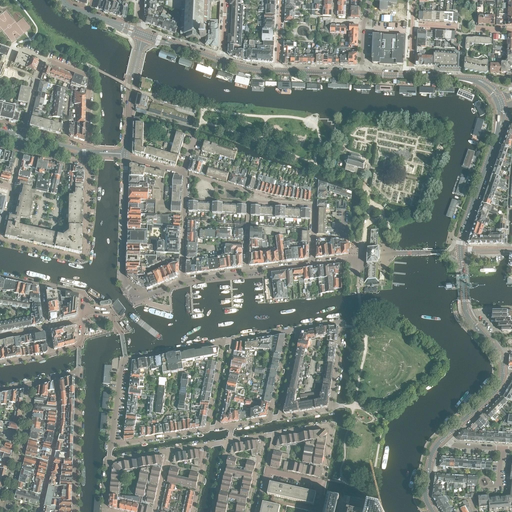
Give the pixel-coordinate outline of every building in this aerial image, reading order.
[(201,40),(201,39),(206,39),(206,36),(207,33),(207,0),(182,0),(182,10),(182,18),(182,22),(181,31),(181,35),(186,35),(186,39),(201,40)] [(207,0),(207,33),(206,36),(209,36),(210,20),(210,4),(211,5),(211,1),(220,2),(220,0),(207,0)] [(375,0),(375,1),(381,2),(380,11),(387,12),(387,8),(392,8),(392,4),(396,4),(396,0),(375,0)] [(117,16),(118,7),(119,5),(118,3),(116,2),(116,4),(111,2),(110,4),(109,7),(111,7),(109,12),(109,13),(117,16)] [(150,3),(146,3),(145,11),(146,11),(151,11),(151,12),(156,12),(156,2),(150,2),(150,3)] [(106,3),(103,11),(103,12),(107,14),(107,13),(109,13),(109,12),(111,7),(109,7),(110,4),(106,3)] [(359,17),(359,8),(351,8),(351,11),(348,11),(348,12),(348,15),(348,18),(357,18),(359,17)] [(151,11),(146,11),(145,15),(145,22),(146,23),(152,25),(155,16),(155,15),(154,15),(154,16),(151,15),(151,12),(151,11)] [(161,17),(155,15),(155,16),(152,25),(157,27),(161,17)] [(161,17),(157,27),(163,29),(166,19),(161,17)] [(166,19),(163,29),(168,31),(172,21),(166,19)] [(210,20),(209,36),(206,36),(206,39),(206,45),(211,46),(211,47),(219,48),(219,44),(219,41),(219,33),(220,33),(220,30),(218,30),(219,20),(210,20)] [(172,21),(168,31),(175,34),(177,28),(178,24),(172,21)] [(321,29),(320,35),(330,36),(330,31),(330,34),(331,25),(331,24),(325,24),(325,30),(321,29)] [(372,56),(372,60),(373,60),(373,64),(379,64),(379,65),(388,66),(397,66),(397,65),(403,65),(403,61),(405,61),(405,57),(405,50),(405,43),(406,37),(406,36),(405,36),(405,37),(395,36),(384,36),(373,35),(373,36),(373,47),(373,50),(372,55),(372,56)] [(488,72),(488,69),(488,60),(488,58),(487,57),(486,57),(485,56),(483,56),(482,56),(481,56),(479,58),(477,58),(476,58),(474,58),(472,57),(471,56),(471,55),(470,53),(470,51),(471,49),(472,48),(473,47),(476,46),(482,47),(484,47),(485,46),(485,45),(489,45),(491,45),(491,39),(490,39),(489,39),(488,38),(475,38),(474,38),(473,38),(472,38),(468,38),(467,38),(466,38),(466,39),(466,40),(465,48),(465,49),(466,49),(466,50),(466,58),(465,58),(464,59),(464,68),(464,69),(464,70),(465,70),(466,71),(466,70),(467,70),(469,70),(469,71),(470,71),(470,72),(471,71),(472,71),(473,71),(473,72),(474,72),(475,73),(476,73),(476,72),(477,72),(478,72),(478,73),(479,73),(480,74),(481,73),(484,73),(484,74),(485,74),(486,74),(487,74),(487,73),(488,72)] [(237,47),(242,47),(243,41),(229,41),(228,54),(229,55),(243,60),(244,51),(237,51),(237,47)] [(244,51),(243,60),(243,61),(246,61),(252,62),(252,51),(252,46),(255,47),(255,46),(258,46),(258,47),(259,47),(259,44),(260,42),(257,42),(254,41),(247,41),(244,41),(244,45),(244,51)] [(0,47),(0,76),(1,77),(4,69),(2,69),(9,51),(0,47)] [(176,62),(178,56),(161,50),(159,56),(176,62)] [(349,53),(348,66),(355,66),(356,65),(357,52),(353,51),(353,53),(349,53)] [(447,53),(434,53),(434,56),(434,64),(433,67),(434,67),(440,67),(440,68),(459,69),(459,54),(447,54),(447,53)] [(10,67),(9,68),(32,76),(33,77),(34,73),(33,72),(34,71),(35,71),(36,70),(38,63),(38,62),(18,54),(15,61),(12,60),(10,67)] [(291,64),(291,55),(283,55),(283,65),(288,65),(288,64),(291,64)] [(192,67),(194,62),(181,57),(179,63),(192,67)] [(511,57),(507,57),(507,61),(505,62),(501,62),(501,64),(501,73),(506,73),(506,75),(510,75),(511,66),(511,65),(511,57)] [(213,76),(215,70),(200,64),(197,70),(213,76)] [(488,69),(488,72),(489,72),(490,72),(490,73),(496,73),(496,64),(490,64),(490,69),(489,69),(488,69)] [(47,65),(46,66),(42,75),(41,80),(43,81),(45,75),(69,84),(73,75),(47,65)] [(233,80),(234,77),(219,71),(218,75),(233,80)] [(79,94),(86,95),(87,80),(74,75),(71,85),(79,88),(79,87),(80,87),(79,94)] [(250,87),(251,80),(237,77),(235,83),(250,87)] [(153,82),(142,80),(140,90),(150,92),(153,82)] [(473,101),(475,95),(459,89),(457,94),(473,101)] [(148,103),(149,97),(139,95),(136,107),(146,109),(150,110),(149,112),(194,125),(196,119),(176,113),(177,111),(152,104),(148,103)] [(481,116),(486,114),(481,101),(476,103),(481,116)] [(0,118),(2,119),(4,119),(7,120),(9,120),(12,121),(15,122),(17,122),(18,122),(19,114),(14,113),(14,112),(15,109),(16,106),(0,102),(0,118)] [(39,110),(34,109),(31,118),(37,120),(39,110)] [(133,144),(133,153),(134,155),(144,158),(144,157),(146,157),(146,158),(156,162),(157,161),(158,161),(158,162),(169,165),(169,164),(171,165),(170,166),(176,167),(179,158),(167,154),(162,153),(163,150),(162,150),(163,149),(161,148),(160,150),(158,149),(158,151),(150,149),(151,147),(148,146),(147,152),(143,151),(143,145),(146,145),(146,142),(143,142),(143,135),(146,135),(146,129),(143,129),(143,125),(139,125),(139,119),(139,118),(134,117),(134,123),(134,129),(135,129),(135,131),(134,131),(133,142),(134,142),(134,144),(133,144)] [(37,120),(31,118),(29,127),(60,135),(62,126),(37,120)] [(474,136),(480,138),(485,122),(479,120),(474,136)] [(215,154),(218,146),(205,142),(202,151),(214,156),(215,154)] [(511,147),(503,146),(502,146),(500,153),(505,155),(506,155),(506,153),(508,149),(511,150),(511,147)] [(464,168),(470,170),(475,153),(469,151),(464,168)] [(357,168),(356,173),(357,173),(359,174),(358,176),(360,176),(361,169),(363,170),(363,171),(364,170),(364,169),(364,168),(366,168),(367,165),(365,165),(365,163),(366,163),(366,162),(365,162),(360,161),(362,156),(350,153),(349,158),(346,160),(345,163),(346,163),(347,166),(357,168)] [(503,161),(505,156),(505,155),(500,153),(497,160),(503,162),(503,164),(507,165),(508,162),(503,161)] [(23,156),(22,162),(25,163),(25,165),(27,166),(27,165),(29,165),(30,158),(23,156)] [(188,171),(189,171),(194,173),(198,159),(199,157),(195,156),(195,158),(194,161),(191,160),(189,169),(188,171)] [(198,159),(194,173),(199,174),(200,174),(201,175),(202,175),(206,176),(207,175),(201,173),(205,161),(202,160),(198,159)] [(36,169),(35,172),(35,174),(38,175),(37,180),(36,183),(35,191),(47,193),(48,188),(49,184),(50,181),(50,180),(48,180),(45,179),(45,175),(46,173),(48,162),(44,161),(41,160),(38,160),(36,169)] [(497,160),(495,167),(501,169),(503,164),(503,162),(497,160)] [(52,173),(51,175),(60,177),(62,166),(61,165),(57,164),(55,174),(52,173)] [(2,167),(0,166),(0,171),(1,171),(1,172),(12,174),(13,166),(8,165),(8,168),(3,167),(2,167)] [(162,172),(161,172),(156,171),(156,173),(154,172),(155,170),(141,167),(140,168),(138,167),(139,166),(132,165),(130,166),(130,169),(132,170),(131,174),(130,173),(130,177),(144,177),(145,174),(153,176),(153,177),(155,177),(156,177),(161,178),(164,179),(164,178),(165,176),(165,174),(165,173),(162,172)] [(231,174),(228,182),(232,184),(233,184),(237,168),(233,167),(232,171),(234,172),(233,175),(231,174)] [(495,167),(492,175),(500,178),(501,178),(502,174),(500,174),(501,172),(500,171),(501,169),(495,167)] [(183,178),(174,175),(174,176),(173,180),(173,186),(182,186),(183,183),(183,181),(183,178)] [(258,191),(263,176),(259,175),(257,181),(255,190),(258,191)] [(500,180),(501,178),(500,178),(492,175),(491,179),(499,182),(505,184),(506,182),(500,180)] [(246,188),(253,190),(256,179),(249,177),(246,188)] [(456,196),(460,197),(466,180),(462,179),(456,196)] [(499,182),(491,179),(490,183),(501,187),(504,188),(505,186),(502,185),(503,183),(505,184),(499,182)] [(23,187),(22,190),(22,192),(21,194),(20,194),(20,193),(19,199),(14,217),(11,216),(9,224),(7,224),(4,237),(78,254),(82,251),(83,185),(75,185),(75,195),(72,195),(72,196),(68,196),(68,198),(68,226),(63,226),(63,229),(61,231),(58,230),(57,234),(22,226),(22,227),(19,226),(21,219),(28,221),(34,197),(34,195),(35,193),(31,192),(32,185),(27,184),(27,183),(25,182),(25,183),(24,182),(23,183),(17,181),(16,186),(23,187)] [(278,196),(281,183),(282,181),(280,181),(279,183),(278,182),(277,183),(278,183),(274,195),(278,196)] [(501,187),(490,183),(488,187),(496,190),(497,188),(504,190),(507,191),(507,189),(504,188),(501,187)] [(496,190),(488,187),(487,191),(498,195),(501,196),(502,194),(496,192),(496,190)] [(148,200),(148,194),(148,189),(132,189),(130,188),(129,200),(146,200),(148,200)] [(485,195),(484,199),(492,202),(498,203),(499,201),(493,200),(494,198),(485,195)] [(447,217),(452,219),(458,202),(452,200),(447,217)] [(197,212),(198,203),(195,202),(189,202),(189,212),(197,212)] [(181,204),(172,203),(171,212),(181,213),(181,209),(181,207),(182,204),(181,204)] [(213,203),(213,204),(212,214),(217,214),(222,214),(223,204),(220,204),(216,203),(216,204),(213,203)] [(491,206),(482,203),(480,208),(492,213),(497,214),(498,212),(493,210),(494,207),(491,206)] [(237,205),(237,215),(246,215),(246,206),(243,206),(243,205),(237,205)] [(260,216),(260,207),(251,206),(251,216),(260,216)] [(287,208),(275,208),(274,218),(286,219),(287,208)] [(480,208),(478,213),(487,216),(488,214),(496,217),(497,214),(492,213),(480,208)] [(302,209),(301,219),(310,220),(310,210),(302,209)] [(487,216),(478,213),(477,218),(489,223),(492,223),(493,221),(490,220),(490,221),(486,219),(487,216)] [(161,225),(161,215),(157,215),(157,216),(155,216),(155,215),(148,215),(141,215),(129,215),(129,220),(142,220),(142,217),(146,217),(145,220),(148,220),(153,220),(153,225),(155,225),(156,225),(157,225),(159,225),(161,225)] [(475,224),(473,229),(483,232),(486,233),(487,231),(486,230),(483,229),(484,227),(483,226),(475,224)] [(180,227),(168,226),(166,226),(166,237),(168,237),(168,249),(168,253),(180,254),(180,245),(180,240),(179,240),(179,237),(180,237),(180,234),(180,233),(180,231),(180,230),(180,227)] [(251,226),(251,240),(269,240),(269,237),(272,236),(273,227),(251,226)] [(381,239),(382,229),(381,227),(371,228),(370,228),(369,230),(369,229),(368,230),(368,229),(367,237),(369,237),(369,239),(367,239),(367,246),(368,247),(369,247),(369,249),(372,249),(371,246),(373,246),(373,248),(375,248),(375,246),(376,246),(376,248),(378,248),(378,246),(378,243),(380,241),(381,239)] [(473,229),(471,234),(480,237),(481,237),(482,234),(483,232),(473,229)] [(147,245),(148,240),(148,231),(128,230),(128,244),(147,245)] [(301,232),(300,243),(303,243),(309,243),(309,232),(301,232)] [(480,238),(480,237),(471,234),(468,243),(469,245),(471,245),(473,239),(477,239),(477,238),(480,238)] [(286,262),(283,237),(283,236),(276,237),(276,243),(277,248),(277,251),(278,251),(279,259),(282,259),(282,262),(286,262)] [(291,239),(287,239),(287,237),(283,237),(286,262),(292,261),(293,261),(290,243),(292,243),(291,239)] [(326,239),(320,239),(322,257),(329,257),(326,239)] [(335,256),(333,239),(326,239),(329,257),(335,256)] [(334,239),(333,239),(335,256),(342,255),(340,239),(334,239)] [(340,239),(342,255),(349,254),(349,253),(349,244),(349,240),(340,239)] [(270,252),(267,252),(267,247),(266,244),(266,243),(266,240),(262,240),(262,242),(262,245),(265,264),(265,265),(272,264),(270,252)] [(258,241),(250,241),(250,249),(252,249),(253,252),(258,251),(259,251),(259,248),(258,241)] [(165,249),(165,242),(157,242),(157,246),(157,253),(162,254),(165,254),(165,249)] [(277,251),(277,248),(276,243),(275,243),(275,245),(274,245),(275,248),(276,251),(270,252),(272,264),(282,262),(282,259),(279,259),(278,251),(277,251)] [(292,243),(290,243),(293,261),(299,261),(297,249),(293,249),(292,243)] [(198,250),(198,249),(198,247),(198,245),(198,244),(187,244),(187,245),(187,246),(187,248),(187,252),(197,252),(198,250)] [(224,247),(222,247),(222,245),(221,245),(220,245),(220,247),(220,249),(222,249),(223,257),(218,257),(219,270),(227,269),(224,247)] [(232,256),(232,255),(230,255),(230,250),(231,251),(231,245),(224,245),(222,245),(222,247),(224,247),(227,269),(232,268),(230,256),(232,256)] [(243,246),(231,245),(231,251),(230,250),(230,255),(232,255),(235,255),(237,268),(242,267),(242,265),(243,246)] [(379,257),(379,256),(379,254),(380,254),(380,253),(380,252),(380,251),(379,251),(379,248),(381,246),(381,245),(380,246),(379,246),(379,245),(378,246),(378,248),(376,248),(376,246),(375,246),(375,248),(373,248),(373,246),(371,246),(372,249),(369,249),(369,247),(368,247),(367,246),(367,247),(366,247),(368,249),(368,252),(368,253),(367,253),(367,254),(367,255),(368,255),(367,257),(367,258),(367,259),(367,260),(367,261),(367,264),(365,267),(366,267),(368,265),(368,264),(371,264),(371,266),(372,266),(372,264),(374,264),(374,266),(375,266),(375,264),(377,263),(378,266),(379,265),(378,265),(380,266),(381,266),(378,263),(379,260),(379,259),(380,259),(380,257),(379,258),(379,257)] [(165,282),(156,261),(156,260),(156,259),(157,253),(156,253),(156,252),(154,252),(154,256),(140,256),(140,258),(145,258),(145,261),(147,261),(148,265),(147,265),(146,265),(146,269),(148,269),(151,268),(152,273),(153,274),(158,286),(165,283),(165,282)] [(197,266),(197,252),(187,252),(187,258),(192,259),(192,263),(192,265),(197,266)] [(162,256),(162,254),(157,253),(156,259),(156,260),(156,261),(161,259),(170,281),(175,278),(167,258),(166,259),(165,257),(162,256)] [(179,260),(175,260),(175,259),(168,258),(167,258),(175,278),(177,277),(179,275),(179,262),(179,260)] [(161,259),(156,261),(165,282),(165,283),(170,281),(161,259)] [(379,281),(379,270),(378,269),(378,268),(378,266),(377,263),(375,264),(375,266),(374,266),(374,264),(372,264),(372,266),(371,266),(371,264),(368,264),(368,265),(366,267),(364,269),(365,269),(366,269),(367,268),(367,271),(365,271),(365,272),(366,272),(366,276),(365,275),(364,283),(365,283),(365,286),(378,284),(378,282),(379,282),(379,281)] [(339,265),(328,266),(329,277),(332,277),(333,289),(334,289),(339,289),(339,279),(335,279),(335,277),(336,277),(336,275),(339,275),(339,265)] [(328,266),(323,267),(325,293),(334,292),(334,290),(334,289),(333,289),(332,277),(329,277),(328,266)] [(323,267),(317,267),(318,280),(320,290),(321,294),(325,294),(325,293),(323,267)] [(314,280),(312,268),(306,269),(307,272),(309,284),(309,285),(310,286),(312,286),(312,284),(315,283),(314,280)] [(289,298),(286,271),(272,273),(272,277),(274,300),(289,298)] [(29,273),(28,277),(50,282),(51,278),(29,273)] [(153,274),(148,276),(148,277),(152,288),(158,286),(153,274)] [(148,277),(143,279),(147,290),(149,289),(152,288),(148,277)] [(143,279),(143,278),(141,279),(140,280),(138,280),(136,283),(147,290),(143,279)] [(60,281),(60,283),(86,289),(89,287),(87,283),(62,279),(60,281)] [(13,294),(16,283),(5,281),(2,292),(8,292),(8,294),(11,294),(13,294)] [(13,297),(12,299),(12,300),(15,301),(17,301),(21,284),(16,283),(13,294),(14,294),(16,295),(15,300),(12,300),(13,296),(13,297)] [(21,284),(17,301),(20,301),(22,302),(23,299),(20,298),(21,296),(23,296),(26,285),(21,284)] [(23,296),(23,297),(30,299),(31,295),(29,294),(31,286),(26,285),(23,296)] [(37,289),(37,288),(31,286),(29,294),(31,295),(38,296),(39,296),(38,295),(37,289)] [(58,303),(58,300),(57,300),(56,290),(52,290),(45,288),(46,296),(47,301),(47,304),(58,303)] [(61,298),(78,301),(78,295),(65,293),(60,291),(61,298)] [(78,301),(61,298),(62,309),(63,313),(62,313),(62,319),(76,316),(77,315),(77,312),(78,301)] [(58,303),(47,304),(48,314),(58,313),(58,310),(61,309),(60,308),(61,308),(61,306),(60,303),(58,303)] [(42,319),(40,309),(31,309),(31,308),(29,308),(29,309),(29,310),(31,310),(31,315),(34,315),(34,317),(35,317),(36,325),(41,324),(43,322),(42,322),(42,320),(42,319)] [(511,311),(496,311),(493,311),(493,319),(493,320),(494,320),(496,320),(496,323),(496,324),(497,324),(499,324),(499,327),(499,328),(501,328),(502,328),(502,331),(502,332),(511,331),(511,311)] [(59,316),(58,313),(48,314),(49,321),(51,322),(57,321),(57,316),(59,316)] [(13,320),(12,321),(7,322),(9,330),(14,329),(15,329),(14,320),(13,320)] [(69,336),(75,335),(76,330),(76,329),(75,329),(76,325),(74,326),(63,328),(64,334),(67,333),(67,332),(69,332),(69,336)] [(337,342),(339,327),(327,328),(327,335),(327,337),(327,341),(337,342)] [(64,338),(64,334),(63,328),(52,331),(51,332),(52,341),(56,340),(62,339),(64,338)] [(327,335),(327,328),(315,330),(317,340),(320,340),(320,337),(327,335)] [(301,332),(298,348),(305,349),(307,350),(309,341),(311,340),(315,340),(314,330),(310,331),(301,332)] [(67,333),(64,334),(64,338),(62,339),(64,347),(75,344),(75,338),(75,335),(69,336),(69,332),(67,332),(67,333)] [(43,333),(38,334),(39,342),(34,343),(34,345),(34,346),(38,346),(46,346),(44,334),(43,333)] [(272,337),(272,349),(272,350),(271,352),(273,352),(273,353),(277,353),(280,354),(281,354),(285,335),(272,337)] [(272,349),(272,337),(259,339),(258,354),(263,354),(264,351),(271,352),(273,353),(273,352),(271,352),(272,350),(272,349)] [(12,339),(2,341),(3,347),(4,351),(6,351),(10,351),(10,349),(10,347),(14,346),(14,339),(12,339)] [(243,342),(241,351),(247,352),(248,352),(250,352),(250,351),(252,351),(253,341),(246,341),(246,342),(243,342)] [(15,357),(14,346),(10,347),(10,349),(10,351),(6,351),(7,359),(15,357)] [(46,346),(38,346),(38,348),(41,348),(42,354),(46,353),(47,352),(47,351),(46,346)] [(203,350),(199,350),(200,359),(218,356),(219,349),(217,347),(209,349),(209,348),(203,349),(203,350)] [(200,359),(199,350),(194,351),(188,352),(181,354),(183,362),(193,360),(193,362),(195,361),(194,360),(200,359)] [(172,355),(170,356),(163,357),(164,368),(163,368),(163,375),(173,373),(175,373),(177,373),(184,371),(183,362),(181,354),(174,355),(172,355)] [(155,358),(153,358),(155,368),(156,368),(156,370),(159,370),(159,368),(163,368),(164,368),(163,357),(155,358)] [(155,368),(153,358),(147,359),(149,371),(156,370),(156,368),(155,368)] [(240,373),(241,369),(231,367),(230,372),(239,374),(244,375),(244,373),(240,373)] [(193,380),(191,380),(188,380),(188,379),(188,378),(188,375),(181,374),(180,378),(181,378),(181,381),(192,382),(193,380)] [(143,388),(143,384),(141,384),(141,381),(138,381),(139,379),(131,378),(130,386),(134,387),(135,385),(136,385),(136,387),(138,387),(138,388),(142,388),(143,388)] [(52,382),(47,384),(47,392),(49,391),(50,395),(55,395),(54,391),(52,383),(52,382)] [(41,386),(40,398),(45,399),(46,395),(50,395),(49,391),(47,392),(47,384),(41,386)] [(258,392),(259,389),(259,388),(260,384),(253,385),(251,392),(258,394),(258,392)] [(288,390),(284,412),(284,413),(285,414),(286,414),(328,407),(329,402),(331,387),(323,386),(322,394),(320,394),(320,397),(321,398),(321,399),(321,400),(300,404),(300,399),(297,399),(297,400),(294,400),(296,392),(288,390)] [(237,391),(236,390),(236,389),(227,387),(226,391),(235,393),(235,394),(237,395),(240,395),(242,396),(244,396),(244,395),(245,392),(242,392),(241,391),(240,394),(238,394),(238,393),(238,392),(237,391)] [(187,389),(179,388),(179,392),(180,392),(180,395),(191,396),(191,394),(190,393),(190,394),(187,394),(187,392),(186,392),(187,389)] [(14,405),(15,402),(15,399),(16,391),(11,392),(10,402),(6,401),(5,409),(5,410),(8,411),(8,410),(14,410),(14,408),(14,405)] [(164,396),(165,393),(155,392),(155,391),(154,391),(154,392),(154,394),(155,394),(158,395),(157,396),(158,396),(158,399),(165,400),(165,397),(164,396)] [(511,397),(505,393),(503,397),(511,402),(511,400),(511,397)] [(129,395),(128,403),(137,404),(138,396),(129,395)] [(508,401),(502,397),(501,397),(497,401),(503,407),(509,412),(511,410),(505,405),(508,401)] [(502,408),(503,407),(497,401),(494,404),(502,412),(503,411),(506,415),(507,413),(502,408)] [(188,411),(188,407),(185,406),(185,402),(178,402),(177,406),(178,406),(178,409),(179,409),(179,412),(185,411),(188,411)] [(251,410),(250,419),(266,417),(269,404),(262,403),(261,408),(251,410)] [(494,404),(491,407),(497,413),(499,414),(500,413),(501,413),(503,415),(505,417),(506,415),(503,411),(502,412),(494,404)] [(137,407),(128,406),(127,414),(136,415),(137,407)] [(163,410),(163,407),(153,406),(153,408),(156,408),(156,410),(156,414),(163,415),(164,410),(163,410)] [(491,407),(488,410),(496,418),(498,416),(496,414),(497,413),(491,407)] [(193,408),(191,408),(191,410),(193,411),(200,412),(200,414),(199,414),(198,417),(207,416),(208,411),(201,411),(201,410),(197,409),(193,408)] [(232,415),(234,411),(230,410),(229,413),(228,412),(228,413),(228,414),(227,417),(222,416),(221,423),(222,424),(233,422),(232,415)] [(494,422),(497,419),(496,418),(488,410),(485,413),(490,418),(493,421),(494,422)] [(487,421),(490,418),(485,413),(483,415),(482,414),(479,417),(481,418),(488,425),(488,426),(489,426),(492,427),(492,426),(491,425),(487,421)] [(503,423),(503,424),(511,425),(511,415),(508,415),(503,423)] [(488,425),(481,418),(478,421),(483,427),(485,425),(487,427),(488,426),(488,425)] [(482,428),(483,427),(478,421),(475,424),(480,429),(483,431),(486,432),(482,428)] [(2,426),(2,428),(4,429),(5,426),(5,425),(8,425),(7,428),(8,428),(17,430),(18,425),(15,424),(6,422),(4,423),(3,422),(2,426)] [(480,429),(475,424),(474,423),(466,430),(467,430),(471,431),(473,431),(474,430),(475,431),(477,429),(478,430),(480,429)] [(65,428),(60,428),(59,435),(63,435),(65,435),(65,433),(66,433),(66,434),(67,434),(67,436),(72,436),(73,428),(65,427),(65,428)] [(281,447),(281,445),(308,441),(308,443),(306,443),(305,449),(302,463),(304,463),(311,464),(311,461),(314,462),(313,464),(322,466),(327,437),(325,436),(327,434),(326,432),(324,430),(321,432),(320,431),(292,435),(277,438),(277,439),(275,445),(275,446),(281,447)] [(462,430),(456,437),(456,438),(459,441),(467,441),(467,430),(466,430),(462,430)] [(29,433),(28,439),(37,441),(38,437),(43,438),(43,436),(29,433)] [(72,445),(72,436),(67,436),(63,436),(63,435),(59,435),(57,443),(63,444),(72,445)] [(43,436),(43,438),(42,442),(51,445),(52,439),(43,437),(44,436),(43,436)] [(28,439),(27,444),(40,447),(39,448),(41,448),(41,445),(36,444),(37,442),(37,441),(28,439)] [(231,446),(229,454),(235,455),(235,453),(251,451),(252,456),(257,457),(260,445),(261,442),(260,442),(261,440),(231,445),(231,446)] [(1,442),(0,442),(0,447),(11,451),(12,451),(13,445),(6,443),(1,442)] [(40,447),(27,444),(27,445),(26,450),(37,453),(39,453),(40,451),(41,448),(39,448),(40,447)] [(63,444),(63,448),(65,448),(65,452),(72,453),(72,445),(63,444)] [(384,445),(380,470),(389,472),(394,447),(384,445)] [(12,451),(11,451),(0,447),(0,452),(10,456),(12,451)] [(200,466),(203,453),(200,452),(200,450),(176,454),(176,456),(175,456),(174,456),(174,455),(173,455),(172,463),(177,464),(178,463),(194,460),(195,465),(200,466)] [(47,461),(49,453),(40,451),(39,453),(37,453),(35,458),(47,461)] [(270,467),(279,469),(282,457),(287,458),(288,454),(274,451),(270,467)] [(0,458),(0,459),(9,462),(10,459),(10,456),(0,452),(0,458)] [(54,459),(53,463),(59,464),(59,462),(60,462),(61,462),(62,460),(63,460),(63,459),(72,460),(72,453),(65,452),(65,453),(60,453),(60,452),(55,452),(54,459)] [(154,504),(158,488),(160,477),(164,459),(161,459),(161,456),(119,463),(119,464),(117,464),(116,463),(112,467),(114,468),(113,470),(112,470),(110,494),(119,495),(121,473),(123,471),(142,468),(142,469),(141,470),(136,496),(142,497),(139,511),(152,511),(153,508),(151,508),(152,504),(154,504)] [(228,456),(226,465),(227,465),(226,472),(225,472),(219,500),(227,501),(228,495),(230,495),(228,502),(238,504),(237,509),(236,511),(239,511),(244,511),(245,510),(246,505),(247,498),(248,498),(250,490),(251,486),(253,478),(252,478),(253,471),(254,471),(256,463),(247,461),(246,467),(246,468),(235,466),(236,464),(237,459),(237,458),(228,456)] [(61,465),(61,477),(71,477),(71,471),(71,467),(72,460),(63,459),(63,460),(63,465),(61,465)] [(57,475),(59,464),(53,463),(50,477),(55,477),(56,477),(56,476),(55,476),(56,474),(57,475)] [(291,463),(289,471),(294,472),(314,477),(319,478),(320,477),(321,470),(316,468),(291,463)] [(178,477),(178,475),(179,469),(171,467),(170,471),(167,483),(181,486),(183,478),(178,477)] [(196,489),(199,477),(199,474),(191,472),(189,479),(183,478),(181,486),(196,489)] [(270,485),(268,495),(273,496),(274,496),(314,505),(316,493),(279,485),(270,483),(270,485)] [(44,503),(43,506),(50,508),(50,506),(52,499),(53,490),(54,486),(48,485),(47,489),(46,493),(46,496),(45,499),(44,503)] [(53,490),(52,499),(71,502),(71,492),(65,492),(65,491),(63,491),(63,492),(62,491),(62,486),(54,486),(53,490)] [(482,496),(478,497),(478,499),(479,509),(483,509),(483,510),(486,509),(485,508),(489,508),(489,498),(489,496),(485,496),(484,494),(482,495),(482,496)] [(137,511),(141,498),(110,495),(110,496),(109,508),(129,511),(137,511)] [(502,497),(499,498),(500,511),(506,510),(510,510),(509,497),(505,497),(505,495),(502,495),(502,497)] [(336,511),(339,498),(329,496),(328,496),(327,500),(324,511),(336,511)] [(442,499),(436,503),(437,504),(438,506),(439,508),(451,500),(448,496),(441,496),(440,496),(442,499)] [(500,511),(499,498),(495,498),(495,496),(492,496),(492,498),(489,498),(489,508),(489,511),(496,511),(500,511)] [(52,499),(50,506),(55,507),(56,502),(59,503),(59,506),(71,508),(71,507),(70,507),(71,502),(52,499)] [(216,511),(215,511),(226,511),(228,505),(226,504),(227,501),(219,500),(216,511)] [(362,511),(365,503),(348,500),(347,500),(347,504),(346,506),(349,507),(348,511),(347,511),(346,511),(362,511)] [(451,500),(439,508),(440,508),(441,511),(442,511),(450,507),(454,505),(451,500)] [(279,511),(281,506),(280,506),(272,505),(271,504),(266,503),(263,503),(260,511),(279,511)] [(365,503),(362,511),(381,511),(379,506),(368,504),(365,503)]
